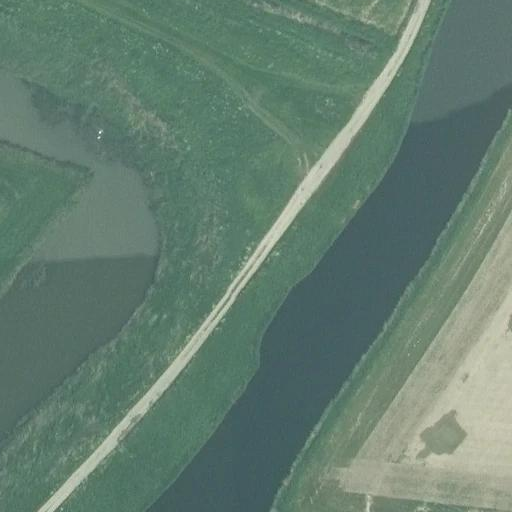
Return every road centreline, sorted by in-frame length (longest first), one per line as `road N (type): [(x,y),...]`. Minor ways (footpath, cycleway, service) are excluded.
road 1 (track): [(356,144),(234,307),(55,511)]
road 2 (track): [(429,0),(407,64),(356,144)]
